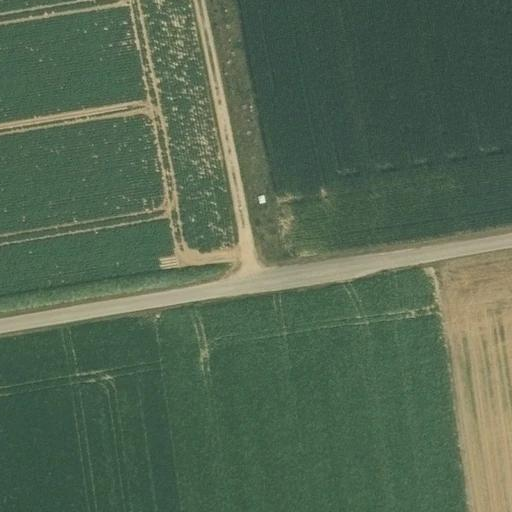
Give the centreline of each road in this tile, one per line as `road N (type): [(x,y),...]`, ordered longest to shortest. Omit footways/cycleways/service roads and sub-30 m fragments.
road 1 (tertiary): [(0,324),(511,239)]
road 2 (track): [(198,0),(255,282)]
